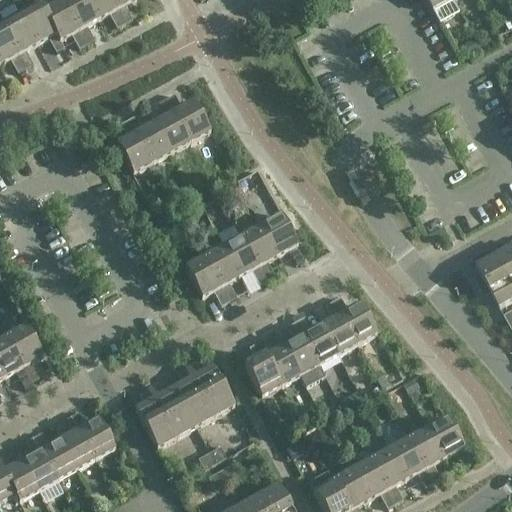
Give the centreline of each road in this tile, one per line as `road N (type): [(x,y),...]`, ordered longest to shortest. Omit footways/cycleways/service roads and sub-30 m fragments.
road 1 (residential): [(511,381),(404,248),(356,181),(351,161),(368,133),(511,55)]
road 2 (residential): [(161,496),(82,342)]
